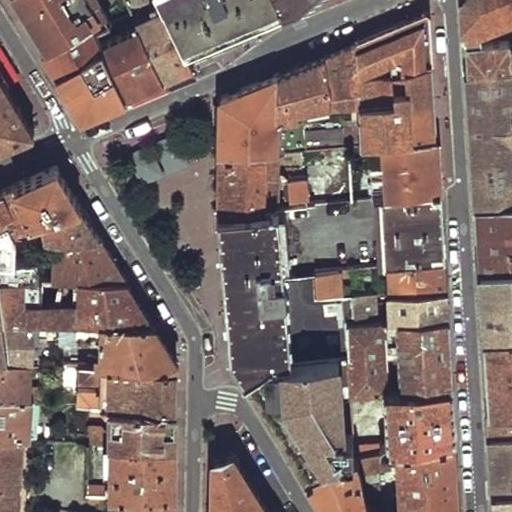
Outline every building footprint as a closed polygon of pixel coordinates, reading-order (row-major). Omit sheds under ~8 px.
[(98,28),(113,22),(100,0),(23,0),(25,2),(36,23),(70,0),(83,0),(91,14),(98,28)] [(42,32),(47,42),(91,14),(83,0),(70,0),(36,23),(42,32)] [(185,48),(162,0),(127,0),(134,13),(138,22),(163,77),(176,71),(193,64),(185,48)] [(162,0),(185,48),(236,26),(281,8),(279,4),(277,0),(162,0)] [(465,22),(466,42),(484,42),(482,30),(511,16),(511,0),(464,0),(464,1),(465,22)] [(355,41),(358,68),(406,49),(407,62),(432,61),(430,37),(429,17),(427,11),(391,26),(355,41)] [(48,57),(55,68),(102,37),(98,28),(91,14),(47,42),(42,46),(48,57)] [(138,22),(102,37),(127,92),(145,84),(163,77),(138,22)] [(105,101),(127,92),(102,37),(55,68),(68,89),(80,109),(85,110),(105,101)] [(279,113),(362,115),(360,98),(358,68),(355,41),(338,48),(302,63),(279,73),(279,113)] [(509,41),(484,42),(466,42),(467,59),(468,74),(511,68),(511,47),(510,47),(509,41)] [(384,139),(437,134),(434,99),(432,65),(432,61),(407,62),(408,81),(398,83),(399,95),(360,98),(362,115),(364,141),(384,139)] [(471,122),(476,207),(511,202),(511,68),(468,74),(471,122)] [(0,143),(34,130),(33,125),(27,115),(7,83),(0,71),(0,143)] [(220,154),(311,146),(364,141),(362,115),(279,113),(279,73),(225,96),(223,98),(221,106),(221,127),(220,154)] [(384,139),(388,194),(440,189),(437,148),(437,134),(384,139)] [(285,204),(310,201),(309,176),(281,177),(280,162),(304,160),(304,165),(312,164),(311,146),(220,154),(219,183),(219,210),(285,204)] [(14,183),(31,221),(42,217),(81,202),(69,184),(58,165),(55,164),(34,174),(14,183)] [(0,236),(31,236),(31,221),(14,183),(0,189),(0,236)] [(444,257),(440,189),(388,194),(382,194),(380,195),(358,197),(360,215),(382,213),(387,263),(391,262),(444,257)] [(91,219),(81,202),(42,217),(42,236),(55,235),(101,235),(91,219)] [(511,202),(476,207),(480,270),(511,265),(511,202)] [(290,265),(285,204),(219,210),(224,269),(230,351),(246,377),(254,375),(299,357),(349,356),(347,322),(354,322),(353,301),(353,294),(344,295),(318,297),(316,272),(285,275),(284,266),(290,265)] [(101,235),(55,235),(55,277),(72,277),(127,277),(114,256),(101,235)] [(444,257),(391,262),(391,292),(446,288),(444,257)] [(489,410),(511,407),(511,266),(480,270),(489,410)] [(344,295),(342,267),(338,267),(316,270),(316,272),(318,297),(344,295)] [(140,299),(127,277),(72,277),(71,282),(78,282),(77,305),(41,304),(41,284),(55,284),(55,277),(0,276),(0,306),(1,319),(153,320),(140,299)] [(391,292),(393,320),(398,319),(448,317),(446,288),(391,292)] [(354,322),(381,320),(380,301),(353,301),(354,322)] [(448,317),(398,319),(400,386),(452,383),(448,317)] [(84,355),(84,362),(176,364),(176,357),(165,339),(153,320),(1,319),(6,360),(32,361),(35,361),(37,324),(51,324),(51,333),(89,334),(103,330),(102,357),(84,355)] [(380,388),(392,387),(389,320),(381,320),(354,322),(347,322),(349,356),(352,390),(380,388)] [(352,390),(349,356),(299,357),(254,375),(285,425),(313,472),(355,456),(352,390)] [(0,395),(31,397),(43,398),(43,384),(32,384),(32,361),(6,360),(0,359),(0,395)] [(84,362),(77,362),(76,379),(96,379),(96,386),(76,386),(76,399),(85,400),(175,403),(175,384),(176,364),(84,362)] [(392,387),(380,388),(385,451),(396,449),(455,439),(452,383),(400,386),(392,387)] [(0,434),(21,436),(30,436),(31,397),(0,395),(0,434)] [(174,422),(175,403),(85,400),(85,407),(106,408),(107,426),(94,426),(94,429),(84,429),(84,437),(87,438),(103,438),(110,438),(174,440),(174,422)] [(511,431),(511,407),(489,410),(491,434),(511,431)] [(511,511),(511,431),(491,434),(495,511),(511,511)] [(16,511),(17,485),(19,485),(21,436),(0,434),(0,511),(16,511)] [(174,440),(110,438),(108,481),(86,480),(86,488),(106,489),(118,489),(121,489),(174,492),(174,467),(174,440)] [(87,438),(86,448),(97,449),(103,444),(103,438),(87,438)] [(455,439),(396,449),(399,497),(393,497),(392,511),(407,511),(460,509),(455,439)] [(213,456),(212,511),(270,511),(234,454),(232,450),(223,453),(213,456)] [(459,511),(460,509),(407,511),(383,511),(367,502),(355,456),(313,472),(306,475),(328,511),(459,511)] [(173,511),(174,492),(121,489),(120,511),(173,511)]
